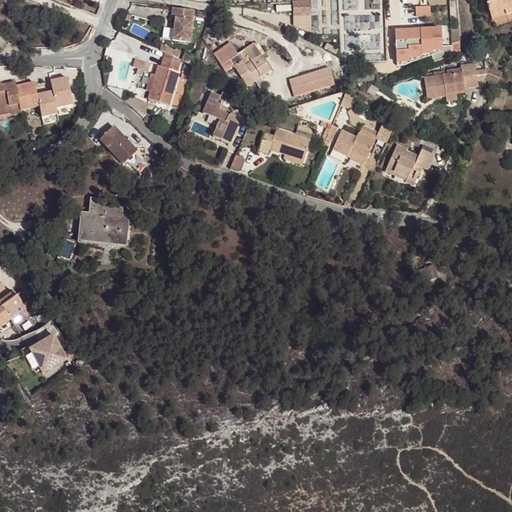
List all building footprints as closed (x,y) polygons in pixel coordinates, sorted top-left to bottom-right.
[(383,41),(382,0),(339,0),(341,51),(361,50),(361,42),(383,41)] [(511,0),(488,0),(490,3),(487,4),(490,15),(505,10),(506,15),(511,12),(511,0)] [(311,33),(311,3),(293,3),(293,25),(311,33)] [(419,7),(419,17),(435,16),(434,5),(419,7)] [(194,12),(172,9),(171,19),(175,19),(172,40),(190,43),(194,12)] [(505,10),(490,15),(492,20),(506,15),(505,10)] [(450,27),(402,28),(403,58),(451,57),(450,27)] [(451,30),(452,57),(460,54),(459,29),(451,30)] [(261,78),(271,72),(253,45),(237,55),(242,61),(234,67),(247,87),(256,81),(253,78),(259,74),(261,78)] [(148,100),(170,106),(180,73),(178,72),(181,60),(165,53),(161,67),(158,66),(155,76),(150,93),(148,100)] [(185,54),(181,60),(192,67),(196,61),(185,54)] [(229,60),(234,67),(242,61),(237,55),(229,60)] [(386,61),(369,62),(369,70),(387,75),(386,61)] [(478,87),(475,64),(460,66),(460,69),(461,73),(447,75),(435,77),(434,73),(426,75),(426,78),(424,78),(427,99),(446,97),(445,95),(455,94),(455,95),(465,94),(464,89),(478,87)] [(329,67),(289,79),(294,98),(335,85),(329,67)] [(486,80),(496,85),(501,74),(491,69),(486,80)] [(146,91),(150,93),(155,76),(151,75),(146,91)] [(35,83),(16,87),(15,83),(2,86),(2,84),(0,83),(0,115),(11,113),(9,106),(19,104),(21,111),(40,107),(35,83)] [(230,145),(238,125),(232,115),(228,117),(226,113),(220,110),(223,102),(219,100),(221,97),(212,93),(203,113),(220,121),(216,130),(219,131),(215,138),(230,145)] [(456,100),(455,95),(455,94),(445,95),(446,97),(446,102),(456,100)] [(352,98),(346,95),(341,106),(348,109),(352,98)] [(19,104),(9,106),(11,113),(11,115),(21,113),(19,104)] [(377,139),(387,144),(396,125),(386,118),(378,134),(364,127),(361,134),(360,134),(357,138),(343,131),(334,150),(350,159),(353,154),(366,160),(367,158),(377,139)] [(337,128),(332,126),(328,134),(326,139),(331,141),(337,128)] [(134,148),(114,127),(100,140),(124,164),(133,155),(137,151),(134,148)] [(276,130),(274,137),(263,134),(258,151),(269,154),(270,151),(285,155),(304,161),(310,140),(276,130)] [(320,145),(323,147),(326,139),(328,134),(325,133),(320,145)] [(397,146),(385,172),(393,175),(395,172),(407,178),(406,181),(405,182),(414,186),(419,173),(417,172),(419,167),(422,168),(428,171),(434,156),(431,154),(422,151),(419,158),(406,153),(407,151),(397,146)] [(146,149),(134,148),(137,151),(133,155),(145,156),(146,149)] [(364,165),(366,160),(353,154),(350,159),(364,165)] [(238,155),(233,168),(242,172),(247,159),(238,155)] [(303,165),(304,161),(285,155),(284,159),(303,165)] [(377,163),(367,158),(366,160),(364,165),(363,167),(373,172),(377,163)] [(406,181),(407,178),(395,172),(393,175),(406,181)] [(122,213),(122,209),(106,207),(107,202),(92,200),(91,209),(93,209),(93,215),(90,215),(82,214),(80,236),(91,238),(91,240),(118,243),(122,213)] [(126,244),(129,214),(122,213),(118,243),(126,244)] [(82,243),(64,236),(55,259),(73,265),(82,243)] [(437,277),(433,266),(419,271),(423,283),(437,277)] [(7,292),(1,283),(0,283),(0,326),(10,320),(15,327),(29,317),(24,309),(25,309),(11,290),(7,292)] [(40,342),(47,352),(58,345),(52,334),(40,342)] [(44,373),(67,358),(58,345),(47,352),(40,342),(28,350),(44,373)]
